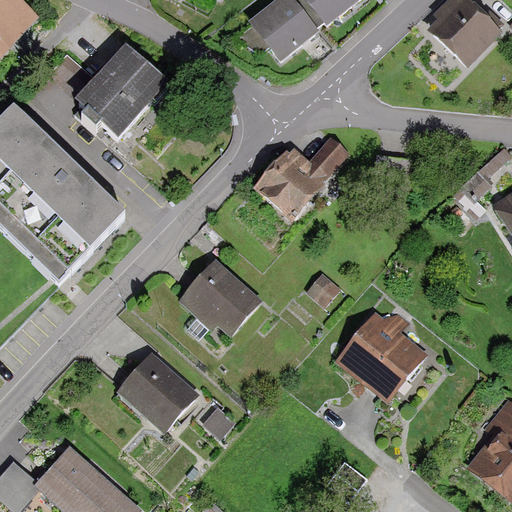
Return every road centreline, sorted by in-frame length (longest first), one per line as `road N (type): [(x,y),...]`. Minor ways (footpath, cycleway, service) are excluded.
road 1 (residential): [(0,422),(170,229),(276,131)]
road 2 (residential): [(101,1),(248,87),(276,131)]
road 3 (residential): [(511,131),(329,95)]
road 4 (unknown): [(440,511),(328,415)]
road 5 (residential): [(0,90),(101,1)]
road 6 (residential): [(420,0),(329,95)]
